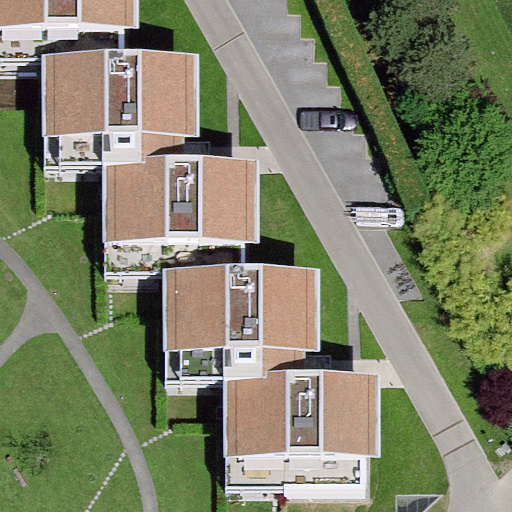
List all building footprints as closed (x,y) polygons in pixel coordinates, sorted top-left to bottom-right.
[(133,0),(0,0),(0,43),(133,45),(133,0)] [(197,71),(45,69),(44,149),(195,151),(197,71)] [(254,178),(103,176),(102,256),(253,258),(254,178)] [(317,292),(165,290),(164,369),(316,372),(317,292)] [(376,399),(225,397),(223,477),(375,479),(376,399)]
